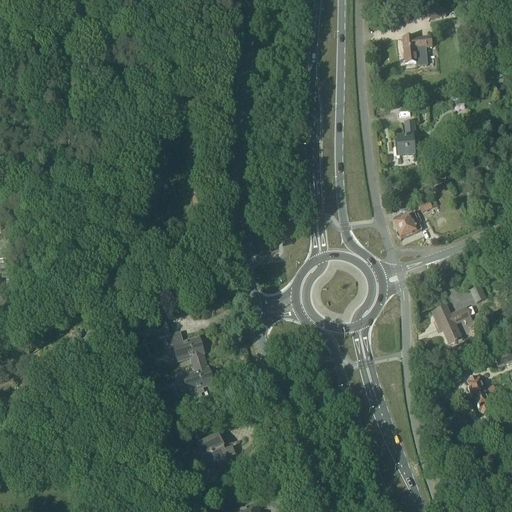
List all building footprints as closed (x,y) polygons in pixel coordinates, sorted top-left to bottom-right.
[(430,23),(446,19),(443,9),(427,13),(430,23)] [(452,23),(456,35),(474,31),(470,18),(452,23)] [(431,50),(430,39),(414,41),(414,39),(402,41),(404,66),(416,65),(415,52),(431,50)] [(415,145),(413,123),(406,124),(407,138),(390,140),(390,141),(397,140),(398,149),(396,149),(397,158),(414,156),(413,146),(416,145),(417,152),(418,152),(417,145),(415,145)] [(434,201),(418,207),(421,214),(437,208),(434,201)] [(422,232),(414,214),(393,224),(392,223),(400,242),(401,242),(400,241),(416,234),(418,238),(422,236),(421,232),(422,232)] [(473,300),(475,305),(486,300),(480,287),(469,292),(473,300)] [(449,317),(445,307),(431,314),(437,328),(440,326),(449,347),(455,344),(455,345),(462,341),(455,326),(464,322),(465,324),(472,321),(470,318),(475,316),(471,308),(467,311),(466,309),(449,317)] [(162,319),(160,313),(152,315),(154,321),(162,319)] [(157,340),(169,336),(165,325),(154,328),(157,340)] [(193,367),(205,364),(202,356),(204,356),(199,340),(184,344),(180,334),(168,338),(165,339),(168,350),(173,348),(174,352),(173,355),(174,358),(176,358),(177,364),(190,360),(193,367)] [(509,353),(494,359),(495,362),(498,371),(511,365),(511,351),(509,353)] [(207,370),(205,364),(193,367),(195,374),(182,378),(186,390),(180,392),(183,402),(176,404),(180,420),(195,415),(191,402),(202,398),(201,396),(204,395),(202,389),(213,386),(208,370),(207,370)] [(491,410),(478,377),(466,381),(470,390),(468,391),(472,399),(473,399),(479,415),(491,410)] [(225,453),(218,436),(196,445),(202,458),(201,459),(206,469),(213,466),(216,474),(233,466),(230,459),(235,457),(232,450),(225,453)] [(456,471),(453,463),(446,465),(449,473),(456,471)]
